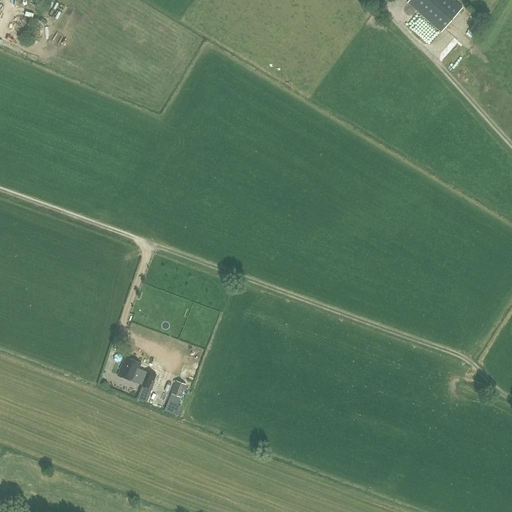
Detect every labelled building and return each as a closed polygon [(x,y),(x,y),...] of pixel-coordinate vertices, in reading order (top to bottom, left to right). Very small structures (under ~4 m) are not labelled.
[(441,32),(463,7),(454,0),(408,0),(407,2),(441,32)] [(425,42),(435,31),(424,21),(414,32),(425,42)] [(466,63),(453,51),(447,58),(460,69),(466,63)] [(140,363),(124,357),(117,375),(132,382),(140,363)] [(146,372),(141,385),(136,398),(146,402),(155,381),(153,380),(155,375),(146,372)] [(176,380),(171,393),(181,397),(186,384),(176,380)] [(162,388),(158,398),(164,400),(167,390),(162,388)]
